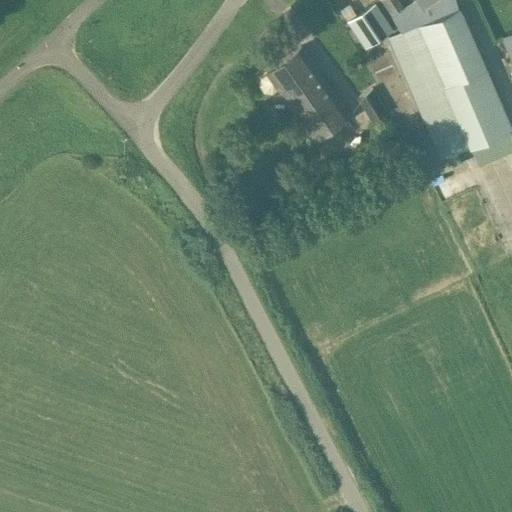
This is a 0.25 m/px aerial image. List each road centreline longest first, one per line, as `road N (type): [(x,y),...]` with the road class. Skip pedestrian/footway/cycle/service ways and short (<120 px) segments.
road 1 (unclassified): [(358,511),(251,298),(180,182),(134,133)]
road 2 (unclassified): [(134,133),(236,0)]
road 3 (unclassified): [(134,133),(50,40)]
